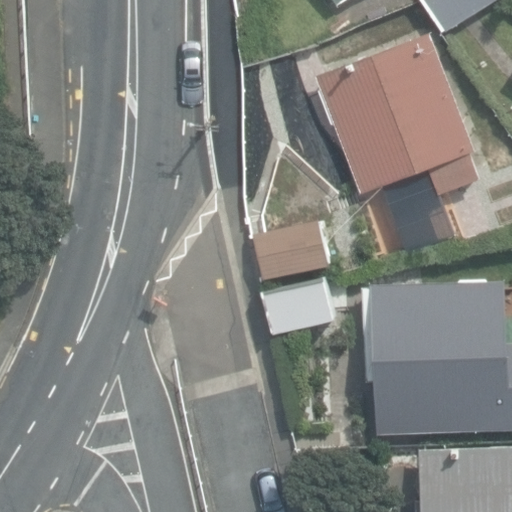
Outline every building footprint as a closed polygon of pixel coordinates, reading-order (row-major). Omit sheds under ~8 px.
[(425,0),(444,30),(492,0),(425,0)] [(433,166),(443,192),(482,177),(472,150),(478,148),(433,31),(320,73),(365,191),(433,166)] [(257,232),(267,276),(333,262),(320,201),(265,213),(269,229),(257,232)] [(260,285),(271,324),(332,308),(322,269),(260,285)] [(369,273),(375,424),(511,418),(511,332),(504,333),(502,269),(369,273)] [(419,496),(419,511),(511,511),(511,443),(424,447),(426,496),(419,496)]
